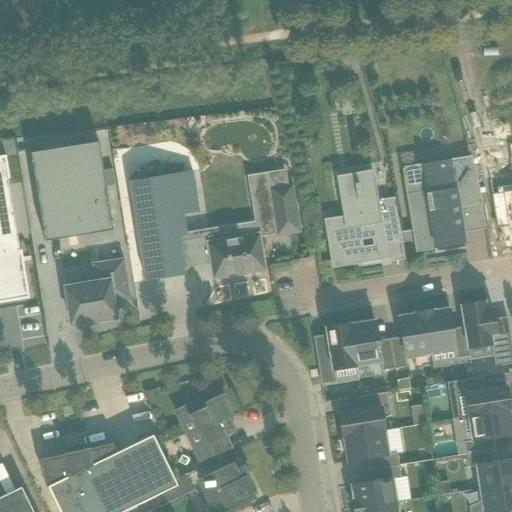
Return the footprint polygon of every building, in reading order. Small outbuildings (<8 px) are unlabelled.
[(30,153),(44,241),(112,230),(98,142),(30,153)] [(21,254),(20,250),(8,179),(9,179),(5,156),(0,156),(0,303),(28,299),(23,266),(16,267),(15,255),(21,254)] [(481,206),(476,176),(472,161),(459,164),(458,160),(401,169),(411,230),(400,232),(402,243),(413,241),(415,252),(435,249),(434,241),(439,240),(440,246),(464,242),(458,209),(481,206)] [(192,171),(128,181),(145,281),(184,275),(178,237),(186,235),(183,215),(198,212),(192,171)] [(377,200),(372,174),(353,177),(357,199),(344,201),(347,222),(328,225),(335,265),(359,261),(360,267),(380,264),(379,258),(386,257),(383,240),(400,237),(394,198),(377,200)] [(265,189),(273,237),(296,233),(289,185),(265,189)] [(511,193),(492,197),(497,230),(508,228),(510,238),(511,237),(511,193)] [(239,232),(203,238),(209,279),(261,271),(255,235),(240,238),(239,232)] [(64,287),(70,325),(87,322),(87,323),(98,321),(115,318),(113,303),(129,300),(123,259),(92,264),(95,282),(64,287)] [(511,363),(511,351),(507,323),(495,325),(492,310),(486,311),(485,302),(460,306),(464,333),(458,334),(462,357),(468,356),(467,348),(491,345),(495,366),(511,363)] [(432,310),(423,312),(429,354),(454,351),(456,358),(462,357),(458,334),(452,335),(448,309),(433,311),(432,310)] [(402,343),(390,345),(394,368),(406,366),(405,358),(429,354),(423,312),(413,314),(398,317),(402,343)] [(374,321),(349,325),(356,366),(380,363),(381,370),(394,368),(390,345),(378,347),(374,321)] [(356,366),(349,325),(349,324),(324,328),(329,355),(316,357),(320,384),(335,382),(333,370),(356,366)] [(467,417),(509,412),(510,411),(506,387),(479,391),(476,378),(453,382),(455,395),(463,394),(467,417)] [(342,439),(384,431),(380,407),(388,406),(386,393),(363,396),(365,409),(338,414),(342,439)] [(232,429),(226,416),(230,414),(222,397),(207,404),(209,408),(202,411),(197,402),(176,413),(181,424),(191,419),(203,443),(193,448),(200,463),(217,454),(229,448),(223,433),(232,429)] [(463,442),(465,455),(488,451),(486,439),(511,434),(511,431),(509,412),(467,417),(471,441),(463,442)] [(372,457),(374,469),(398,466),(396,453),(388,454),(384,431),(342,439),(346,462),(372,457)] [(47,487),(59,511),(121,511),(177,486),(152,436),(114,454),(110,447),(87,452),(81,453),(80,449),(70,451),(71,455),(65,457),(41,462),(46,482),(47,482),(49,486),(47,487)] [(475,466),(479,489),(511,483),(511,459),(490,463),(488,451),(465,455),(467,467),(475,466)] [(248,487),(251,485),(243,469),(235,472),(232,465),(199,482),(213,511),(214,511),(229,505),(231,508),(253,498),(248,487)] [(352,500),(353,510),(396,503),(392,479),(400,478),(398,466),(374,469),(376,481),(350,486),(352,500)] [(469,511),(498,511),(511,508),(511,483),(479,489),(481,501),(468,507),(469,511)] [(0,511),(32,511),(20,487),(0,497),(0,511)] [(397,511),(396,503),(353,510),(353,511),(397,511)]
